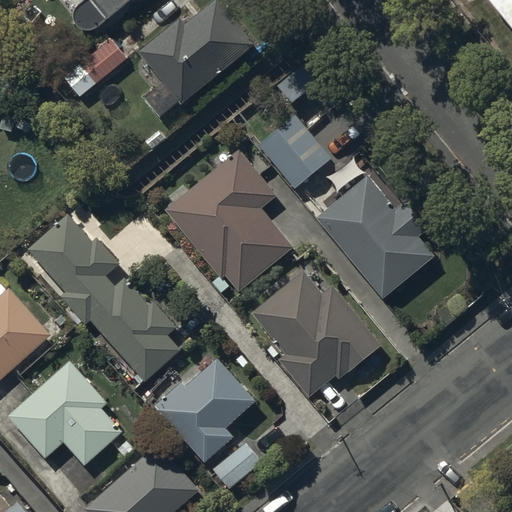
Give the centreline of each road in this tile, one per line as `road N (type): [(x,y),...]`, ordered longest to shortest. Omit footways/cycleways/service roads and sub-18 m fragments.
road 1 (tertiary): [(331,511),(511,361)]
road 2 (residential): [(371,0),(511,169)]
